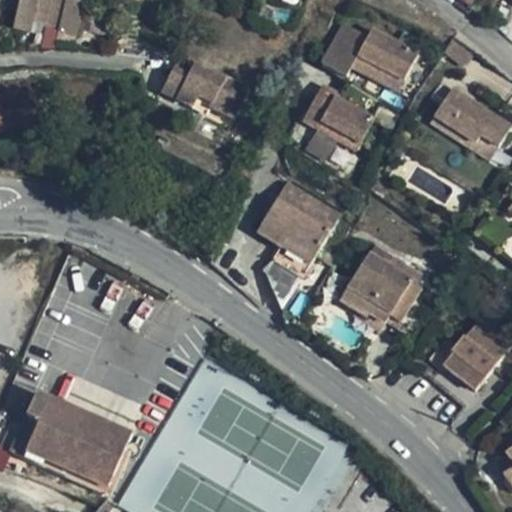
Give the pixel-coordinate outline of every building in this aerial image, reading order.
[(50,13),(53,0),(21,0),(17,17),(35,22),(36,19),(38,10),(50,13)] [(86,0),(53,0),(50,13),(63,16),(62,24),(61,28),(78,32),(86,0)] [(48,21),(50,13),(38,10),(36,19),(48,21)] [(63,16),(50,13),(48,21),(62,24),(63,16)] [(35,22),(17,17),(16,25),(33,30),(35,22)] [(417,51),(341,19),(321,65),(347,76),(349,70),(400,92),(417,51)] [(76,40),(78,32),(61,28),(59,36),(76,40)] [(446,51),(445,52),(463,67),(476,52),(454,35),(447,48),(446,51)] [(194,61),(189,72),(172,64),(160,92),(223,118),(239,80),(194,61)] [(304,123),(318,131),(337,141),(356,151),(381,104),(347,82),(339,93),(324,85),(304,123)] [(0,128),(2,128),(2,121),(38,116),(34,87),(6,91),(6,93),(0,94),(0,128)] [(483,135),(500,146),(511,126),(511,124),(452,89),(431,123),(446,132),(450,126),(478,142),(483,135)] [(491,160),(500,146),(483,135),(478,142),(450,126),(446,132),(491,160)] [(337,141),(318,131),(306,152),(324,162),(337,141)] [(288,184),(258,234),(281,247),(273,262),(304,280),(341,215),(288,184)] [(368,254),(340,301),(365,317),(368,313),(384,323),(410,279),(368,254)] [(474,393),(511,345),(481,321),(466,339),(462,337),(454,346),(445,338),(427,361),(439,370),(442,367),(474,393)] [(131,436),(35,393),(11,447),(107,490),(131,436)] [(0,446),(0,469),(2,470),(10,450),(0,446)] [(511,449),(506,454),(511,462),(511,470),(503,477),(511,488),(511,449)]
